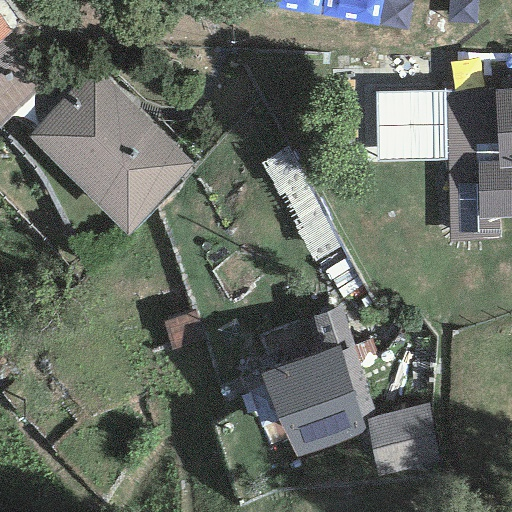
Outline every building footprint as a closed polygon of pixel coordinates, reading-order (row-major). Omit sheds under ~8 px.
[(0,11),(0,38),(12,31),(0,11)] [(12,31),(0,38),(0,118),(50,81),(12,31)] [(97,63),(32,127),(130,227),(196,162),(97,63)] [(511,83),(443,87),(450,242),(503,238),(501,216),(511,215),(511,83)] [(376,412),(342,303),(313,312),(324,347),(266,367),(299,444),(367,422),(364,416),(376,412)] [(428,402),(376,412),(364,416),(367,422),(377,474),(439,461),(428,402)]
